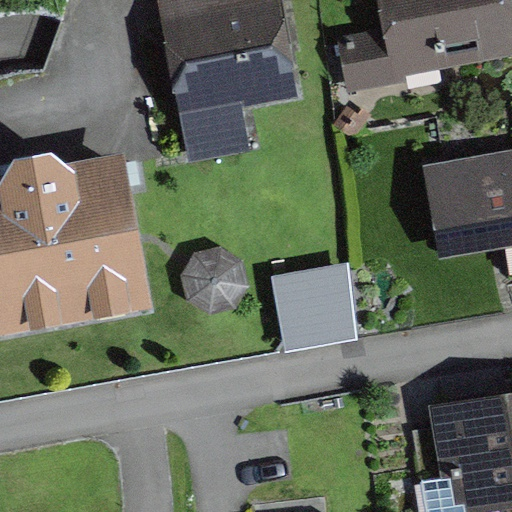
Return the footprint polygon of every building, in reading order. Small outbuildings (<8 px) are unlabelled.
[(271,0),(149,0),(175,169),(245,158),(239,115),(287,108),(271,0)] [(511,54),(500,0),(369,0),(376,30),(335,38),(348,99),(396,89),(395,81),(511,57),(511,54)] [(2,171),(0,171),(0,329),(151,304),(124,151),(72,160),(51,146),(17,152),(2,171)] [(511,158),(411,174),(424,258),(511,244),(511,158)] [(348,260),(270,273),(285,350),(357,335),(348,260)] [(511,402),(415,416),(424,489),(454,485),(457,511),(505,511),(511,511),(511,402)]
